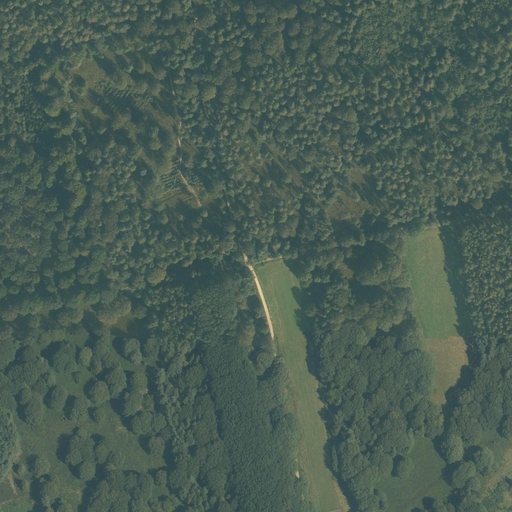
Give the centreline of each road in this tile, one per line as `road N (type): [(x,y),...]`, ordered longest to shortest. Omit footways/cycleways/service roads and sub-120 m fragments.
road 1 (track): [(196,0),(203,104),(270,326),(306,511)]
road 2 (track): [(511,209),(0,316)]
